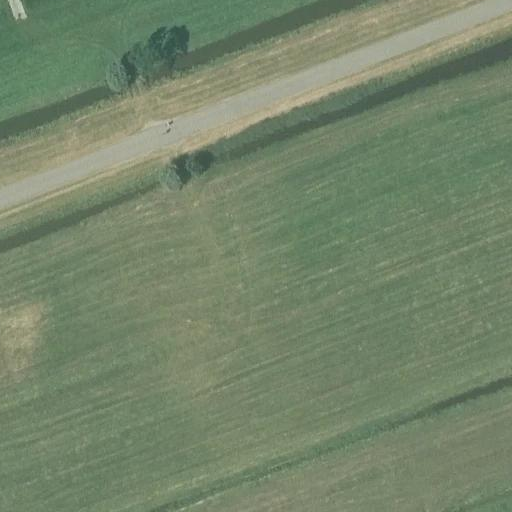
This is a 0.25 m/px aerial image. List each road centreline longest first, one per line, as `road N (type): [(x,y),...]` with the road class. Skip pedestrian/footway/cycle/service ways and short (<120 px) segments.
road 1 (unclassified): [(0,201),(511,3)]
road 2 (track): [(12,0),(22,21),(52,44),(118,50),(157,140)]
